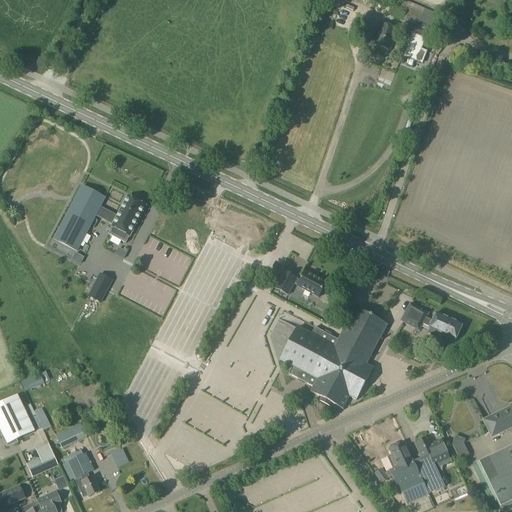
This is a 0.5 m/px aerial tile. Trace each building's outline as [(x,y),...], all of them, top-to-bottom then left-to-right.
[(381,24),(374,45),(390,51),(398,31),(381,24)] [(403,56),(403,57),(421,64),(426,53),(420,51),(424,40),(412,35),(403,56)] [(74,212),(58,243),(76,252),(97,212),(115,222),(108,235),(125,244),(145,207),(127,198),(117,217),(99,208),(104,199),(82,187),(79,192),(70,210),(74,212)] [(127,283),(142,249),(130,244),(119,269),(110,265),(117,251),(94,242),(85,264),(106,273),(106,274),(127,283)] [(284,272),(275,289),(287,296),(293,285),(297,287),(318,299),(326,284),(305,272),(299,282),(296,280),(296,279),(284,272)] [(100,304),(107,289),(109,286),(111,281),(102,276),(100,281),(97,285),(97,287),(94,285),(88,297),(100,304)] [(392,320),(403,290),(374,280),(372,286),(379,288),(376,297),(384,300),(387,293),(391,294),(383,317),(392,320)] [(401,322),(400,322),(401,323),(402,322),(419,332),(419,331),(422,325),(430,328),(429,330),(428,334),(442,340),(443,337),(455,342),(463,326),(436,314),(433,322),(426,318),(428,315),(428,314),(411,305),(410,304),(410,305),(401,322)] [(325,319),(332,323),(338,312),(331,308),(330,309),(325,318),(325,319)] [(280,360),(279,361),(280,361),(294,368),(290,375),(289,376),(290,376),(297,379),(297,380),(298,380),(305,384),(306,384),(313,388),(310,392),(310,393),(311,393),(321,399),(320,402),(329,407),(331,404),(341,409),(341,410),(342,410),(342,409),(348,397),(355,401),(356,402),(356,401),(372,369),(373,370),(373,369),(372,368),(372,369),(365,365),(386,326),(387,327),(387,326),(386,326),(355,309),(356,309),(355,309),(354,309),(355,310),(338,341),(331,337),(330,336),(330,337),(323,333),(323,332),(322,332),(316,329),(316,328),(315,328),(315,329),(311,336),(304,333),(305,332),(304,332),(297,329),(298,329),(297,328),(296,329),(297,329),(297,330),(280,360)] [(403,355),(406,349),(397,344),(394,351),(403,355)] [(39,374),(26,381),(31,391),(44,385),(39,374)] [(0,404),(0,432),(7,447),(35,433),(35,432),(17,396),(0,404)] [(501,413),(484,422),(492,438),(509,430),(510,426),(511,425),(511,405),(510,406),(508,413),(504,415),(501,413)] [(34,420),(39,432),(47,428),(42,417),(34,420)] [(72,428),(56,435),(64,451),(78,444),(87,440),(80,424),(72,428)] [(452,445),(457,434),(451,431),(446,442),(452,445)] [(418,443),(414,445),(421,459),(435,453),(437,452),(441,462),(449,458),(442,441),(430,447),(426,439),(418,443)] [(40,459),(26,465),(33,479),(59,467),(48,443),(36,449),(40,459)] [(392,456),(388,458),(393,470),(390,472),(397,486),(398,486),(418,477),(419,477),(413,463),(405,444),(398,446),(397,444),(390,447),(391,449),(390,450),(392,456)] [(511,447),(473,466),(496,511),(511,503),(511,447)] [(96,456),(100,467),(109,463),(112,469),(124,464),(118,450),(113,453),(111,449),(96,456)] [(67,464),(62,466),(67,478),(69,483),(74,480),(75,481),(74,481),(83,500),(88,497),(88,499),(100,493),(99,491),(94,478),(90,480),(87,475),(94,472),(87,455),(82,457),(80,452),(65,460),(67,464)] [(435,453),(421,459),(413,463),(419,477),(418,477),(428,496),(445,488),(434,465),(441,462),(437,452),(435,453)] [(59,477),(51,481),(54,486),(61,482),(59,477)] [(418,477),(398,486),(407,505),(428,496),(418,477)] [(65,480),(59,483),(62,491),(68,488),(65,480)] [(19,487),(13,489),(0,494),(0,500),(3,508),(18,502),(24,500),(19,487)] [(453,497),(446,499),(450,508),(463,503),(458,489),(451,492),(453,497)] [(49,498),(22,509),(22,511),(55,511),(54,508),(62,505),(56,493),(49,496),(49,498)]
